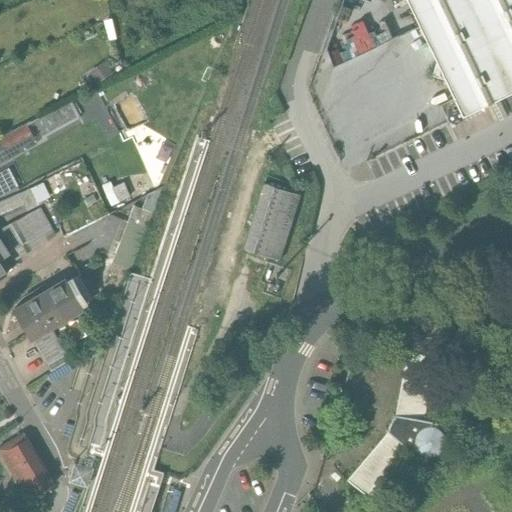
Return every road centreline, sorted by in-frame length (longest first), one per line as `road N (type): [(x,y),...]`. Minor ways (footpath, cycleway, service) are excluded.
road 1 (unclassified): [(511,215),(323,314),(289,363),(279,399)]
road 2 (residential): [(45,511),(61,486),(60,467),(0,369)]
road 3 (unclassified): [(279,399),(238,439),(199,511)]
